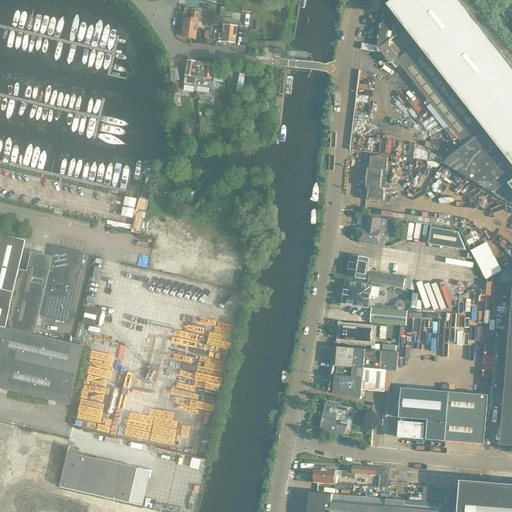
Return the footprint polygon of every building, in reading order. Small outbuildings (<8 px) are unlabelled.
[(511,65),(460,0),(394,0),(388,5),(511,163),(511,181),(509,184),(511,187),(511,65)] [(511,0),(471,0),(511,51),(511,0)] [(511,165),(484,130),(418,45),(411,36),(395,16),(391,12),(388,7),(385,6),(376,51),(383,53),(391,63),(392,64),(398,60),(405,69),(433,105),(464,145),(459,149),(464,155),(450,167),(493,193),(511,177),(511,165)] [(182,37),(194,39),(197,13),(185,11),(184,20),(181,19),(180,27),(183,27),(182,37)] [(205,25),(217,26),(219,15),(206,14),(205,25)] [(235,44),(237,21),(224,20),(222,32),(223,33),(222,43),(228,43),(229,45),(232,45),(233,44),(235,44)] [(250,46),(250,31),(240,31),(240,46),(250,46)] [(184,86),(197,88),(200,63),(195,62),(194,61),(191,60),(189,61),(187,61),(184,86)] [(200,63),(197,88),(210,90),(214,65),(212,65),(211,63),(208,63),(207,64),(200,63)] [(239,74),(236,93),(242,95),(245,75),(239,74)] [(387,173),(388,157),(370,156),(369,168),(368,168),(368,171),(387,173)] [(385,189),(386,178),(387,173),(368,171),(366,188),(367,188),(367,189),(390,191),(390,189),(385,189)] [(390,191),(367,189),(366,200),(384,202),(385,196),(389,196),(390,191)] [(149,201),(140,199),(139,200),(131,233),(140,235),(149,201)] [(360,242),(378,245),(381,230),(378,230),(380,219),(368,217),(366,228),(363,227),(360,242)] [(466,250),(458,232),(432,227),(429,244),(466,250)] [(0,307),(10,309),(19,270),(25,241),(0,235),(0,307)] [(52,258),(39,316),(68,323),(84,255),(55,248),(52,258)] [(10,309),(5,329),(34,336),(39,316),(52,258),(31,253),(27,272),(19,270),(10,309)] [(237,264),(197,256),(193,278),(232,286),(237,264)] [(406,279),(366,271),(369,259),(351,256),(347,276),(368,280),(368,283),(404,289),(405,283),(406,279)] [(167,262),(165,271),(181,274),(183,265),(167,262)] [(373,285),(346,281),(342,303),(368,308),(371,294),(371,295),(373,285)] [(0,327),(5,329),(10,309),(0,307),(0,327)] [(406,325),(407,311),(372,308),(370,322),(406,325)] [(368,333),(369,329),(342,326),(341,339),(352,340),(352,341),(356,341),(357,340),(365,341),(365,333),(368,333)] [(34,336),(5,329),(0,327),(0,389),(69,405),(83,347),(34,336)] [(337,350),(328,392),(359,399),(360,399),(361,399),(362,398),(362,397),(363,390),(385,392),(387,371),(397,371),(399,352),(338,347),(337,350)] [(427,440),(446,441),(450,392),(402,388),(400,418),(428,420),(427,440)] [(450,392),(446,441),(486,444),(490,395),(450,392)] [(511,422),(511,399),(505,399),(503,422),(511,422)] [(354,407),(327,402),(323,418),(322,418),(322,421),(323,422),(321,428),(339,435),(340,432),(344,434),(348,424),(349,425),(349,422),(345,422),(346,415),(353,417),(354,407)] [(425,423),(399,421),(398,437),(424,439),(425,423)] [(511,422),(503,422),(501,445),(511,446),(511,422)] [(58,486),(69,439),(32,431),(22,478),(58,486)] [(60,488),(129,504),(137,469),(83,457),(83,454),(69,448),(60,488)] [(355,478),(356,473),(380,475),(379,487),(388,488),(389,470),(389,469),(353,466),(352,472),(342,471),(342,477),(355,478)] [(315,479),(315,482),(335,483),(336,470),(316,469),(315,474),(314,475),(314,479),(315,479)] [(511,511),(511,484),(461,480),(460,490),(459,506),(458,511),(511,511)] [(18,511),(87,511),(89,501),(11,487),(18,511)] [(310,492),(309,504),(308,511),(439,511),(440,505),(459,506),(460,490),(424,487),(422,502),(333,495),(333,494),(310,492)]
